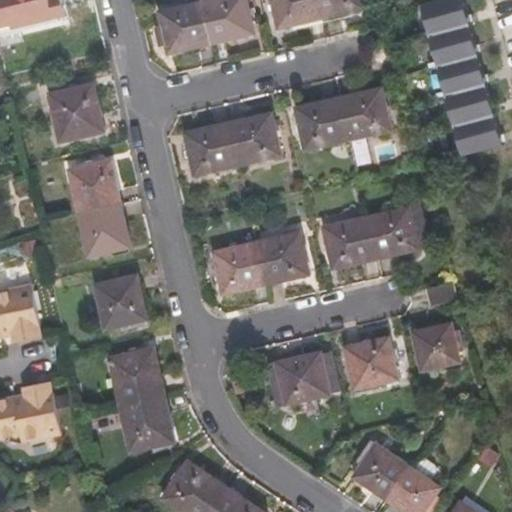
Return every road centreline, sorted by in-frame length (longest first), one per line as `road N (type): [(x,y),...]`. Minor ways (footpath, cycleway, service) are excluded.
road 1 (residential): [(198,340),(145,104)]
road 2 (residential): [(338,511),(229,430),(206,384),(198,340)]
road 3 (residential): [(145,104),(345,55)]
road 4 (residential): [(198,340),(392,296)]
